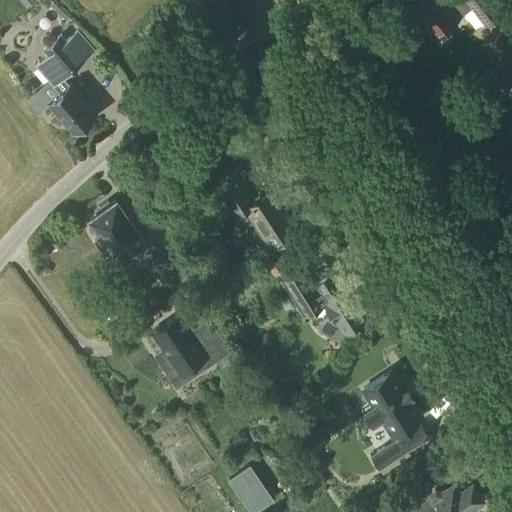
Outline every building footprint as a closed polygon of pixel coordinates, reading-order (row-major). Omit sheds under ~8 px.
[(444,0),(402,0),(432,37),(470,6),(484,24),(500,11),(490,0),(457,0),(453,4),(450,0),(446,3),(444,0)] [(511,36),(504,26),(482,43),(504,72),(511,65),(511,36)] [(48,54),(36,65),(60,93),(49,103),(73,131),(94,112),(70,84),(68,86),(61,78),(93,50),(77,31),(65,42),(60,36),(61,36),(60,35),(43,50),(44,51),(44,50),(48,54)] [(159,46),(168,55),(180,44),(172,35),(159,46)] [(229,162),(208,176),(234,216),(246,208),(271,246),(283,238),(287,238),(291,236),(293,231),(296,230),(271,190),(254,201),(229,162)] [(98,211),(92,215),(104,233),(96,239),(106,254),(115,248),(125,242),(133,254),(134,255),(150,243),(118,197),(112,201),(110,199),(96,209),(98,211)] [(170,249),(153,261),(171,287),(185,277),(188,276),(170,249)] [(277,253),(265,261),(273,274),(286,266),(277,253)] [(304,267),(283,280),(305,315),(325,302),(332,314),(331,315),(332,316),(321,323),(321,329),(326,335),(332,338),(334,339),(340,341),(343,341),(350,340),(358,335),(353,326),(365,319),(335,271),(314,284),(304,267)] [(190,329),(179,313),(151,332),(161,348),(153,354),(176,386),(201,368),(195,360),(204,353),(210,361),(229,348),(207,317),(190,329)] [(420,415),(410,399),(413,397),(412,395),(411,396),(405,385),(405,384),(401,386),(391,370),(362,388),(372,403),(361,410),(371,425),(382,419),(391,433),(394,438),(369,454),(370,455),(372,458),(378,467),(377,467),(378,468),(412,446),(403,432),(400,428),(420,415)] [(280,412),(286,421),(293,416),(287,407),(280,412)] [(298,447),(284,456),(300,480),(314,471),(298,447)] [(256,511),(273,501),(249,467),(229,482),(249,511),(256,511)] [(421,503),(419,511),(464,511),(465,511),(482,500),(472,485),(458,494),(434,489),(429,492),(427,500),(421,503)]
